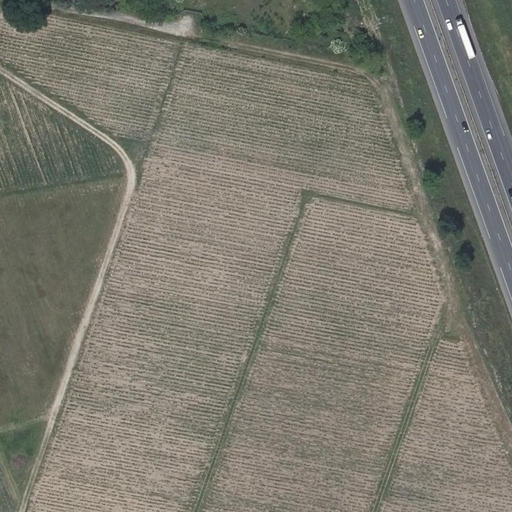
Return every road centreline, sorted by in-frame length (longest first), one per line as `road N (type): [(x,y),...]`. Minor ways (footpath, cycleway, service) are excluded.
road 1 (track): [(46,0),(366,64)]
road 2 (motorway): [(418,0),(511,267)]
road 3 (motorway): [(511,175),(450,0)]
